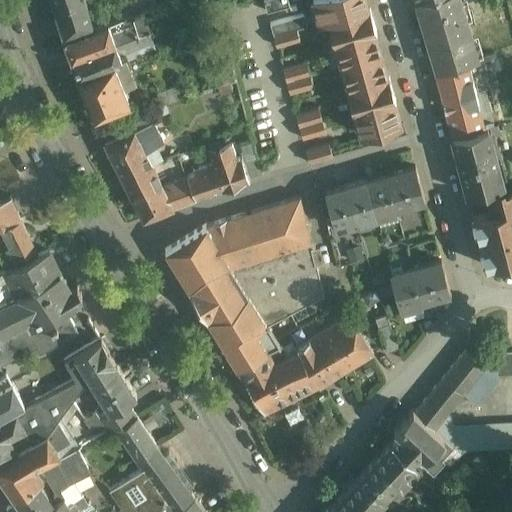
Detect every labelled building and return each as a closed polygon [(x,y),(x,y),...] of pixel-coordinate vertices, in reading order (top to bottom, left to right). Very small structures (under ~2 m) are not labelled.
[(51,0),(63,36),(93,25),(90,16),(85,0),(51,0)] [(140,1),(108,8),(108,10),(90,16),(93,25),(94,29),(108,24),(143,11),(157,6),(155,0),(144,0),(140,1)] [(365,0),(313,0),(320,22),(328,20),(327,19),(370,7),(367,7),(365,0)] [(414,0),(436,70),(479,57),(461,0),(414,0)] [(327,19),(328,20),(334,42),(336,42),(335,42),(374,31),(376,31),(370,7),(327,19)] [(143,11),(108,24),(114,42),(149,30),(143,11)] [(94,29),(64,39),(72,59),(115,42),(114,42),(108,24),(94,29)] [(296,28),(273,35),(277,46),(300,40),(296,28)] [(149,30),(114,42),(115,42),(118,50),(122,49),(123,51),(153,40),(149,30)] [(374,31),(335,42),(336,42),(342,64),(380,53),(374,31)] [(115,42),(72,59),(79,78),(114,64),(121,61),(118,50),(115,42)] [(229,52),(207,60),(216,85),(236,78),(229,52)] [(380,53),(342,64),(348,87),(387,76),(380,53)] [(483,57),(468,62),(471,77),(440,85),(452,135),(473,130),(484,127),(476,94),(492,89),(483,57)] [(306,61),(283,67),(286,80),(309,74),(306,61)] [(468,62),(436,70),(440,85),(471,77),(468,62)] [(114,64),(79,78),(95,117),(130,103),(129,99),(131,98),(127,89),(125,90),(114,64)] [(309,74),(286,80),(290,93),(313,86),(309,74)] [(355,110),(393,99),(395,98),(389,75),(387,76),(348,87),(346,87),(353,110),(355,110)] [(178,84),(158,92),(163,104),(182,97),(178,84)] [(393,99),(355,110),(362,134),(400,124),(393,99)] [(319,106),(295,113),(299,125),(322,119),(319,106)] [(322,119),(299,125),(303,138),(326,132),(322,119)] [(120,121),(100,130),(105,141),(125,132),(120,121)] [(105,141),(104,141),(122,176),(152,164),(146,151),(164,142),(154,121),(125,132),(105,141)] [(484,127),(473,130),(477,142),(455,147),(467,193),(503,185),(487,126),(484,127)] [(473,130),(452,135),(455,147),(477,142),(473,130)] [(329,142),(306,149),(310,162),(333,156),(329,142)] [(212,163),(193,169),(194,173),(188,174),(186,174),(196,199),(197,198),(221,189),(221,190),(250,180),(242,156),(240,156),(240,157),(237,158),(232,143),(208,151),(212,163)] [(122,176),(143,219),(173,207),(196,199),(186,174),(162,185),(152,164),(122,176)] [(415,165),(386,173),(395,207),(425,198),(415,165)] [(386,173),(366,179),(375,213),(395,207),(386,173)] [(366,179),(346,184),(356,218),(375,213),(366,179)] [(346,184),(326,190),(336,224),(356,218),(346,184)] [(511,187),(487,190),(492,210),(473,215),(486,265),(511,258),(511,187)] [(268,204),(267,204),(267,205),(237,215),(237,214),(236,214),(236,215),(226,218),(226,217),(225,218),(225,219),(214,223),(214,221),(213,221),(213,222),(206,225),(267,322),(288,311),(282,292),(279,293),(269,264),(313,250),(299,194),(298,194),(298,195),(268,205),(268,204)] [(11,197),(0,202),(0,227),(1,227),(20,219),(11,197)] [(20,219),(1,227),(9,243),(4,246),(7,253),(1,256),(7,267),(37,254),(20,219)] [(206,225),(206,224),(165,250),(189,288),(188,288),(207,318),(226,347),(225,348),(237,367),(237,366),(280,344),(267,322),(206,225)] [(37,254),(5,268),(10,278),(18,294),(33,287),(49,277),(60,272),(49,248),(37,254)] [(313,250),(269,264),(279,293),(282,292),(288,311),(324,292),(313,250)] [(441,257),(412,265),(421,299),(450,291),(441,257)] [(412,265),(391,271),(400,305),(421,299),(412,265)] [(18,294),(0,301),(0,333),(26,321),(29,327),(44,320),(65,309),(78,300),(76,297),(82,293),(77,286),(71,290),(60,272),(49,277),(33,287),(18,294)] [(0,301),(18,294),(10,278),(0,282),(0,301)] [(65,309),(44,320),(51,332),(72,320),(65,309)] [(350,312),(323,329),(346,368),(373,351),(350,312)] [(386,313),(375,317),(378,326),(389,322),(386,313)] [(0,333),(0,363),(0,364),(53,337),(51,332),(44,320),(29,327),(26,321),(0,333)] [(72,320),(51,332),(53,337),(57,342),(77,330),(72,320)] [(389,322),(378,326),(387,351),(398,347),(389,322)] [(323,329),(295,346),(299,351),(318,385),(346,368),(323,329)] [(494,350),(476,335),(459,355),(478,371),(494,350)] [(100,338),(74,354),(90,380),(117,363),(100,338)] [(280,344),(237,366),(245,379),(275,362),(272,356),(284,350),(281,344),(280,344)] [(470,381),(462,391),(477,404),(497,379),(497,373),(511,372),(511,349),(494,350),(470,381)] [(299,351),(275,362),(245,379),(264,412),(318,385),(299,351)] [(14,411),(6,416),(0,418),(0,458),(47,433),(57,419),(71,400),(83,385),(90,380),(74,354),(64,360),(75,378),(25,405),(14,411)] [(478,371),(459,355),(451,365),(470,381),(478,371)] [(117,363),(90,380),(109,411),(110,411),(127,401),(137,394),(117,363)] [(470,381),(451,365),(443,376),(462,391),(470,381)] [(4,371),(0,373),(0,416),(14,410),(14,411),(25,405),(6,370),(4,371)] [(462,391),(443,376),(434,387),(453,402),(462,391)] [(443,414),(424,399),(415,410),(433,426),(443,414)] [(127,401),(110,411),(109,411),(100,416),(103,421),(109,429),(115,425),(136,413),(127,401)] [(415,410),(413,407),(394,428),(398,432),(391,439),(392,439),(416,462),(417,463),(419,460),(433,473),(445,460),(442,458),(453,446),(415,410)] [(95,410),(85,418),(92,429),(103,421),(100,416),(95,410)] [(511,419),(454,423),(451,420),(453,418),(445,412),(443,414),(433,426),(459,449),(511,446),(511,419)] [(157,444),(136,413),(115,425),(136,456),(157,444)] [(69,439),(57,419),(47,433),(55,447),(69,439)] [(47,433),(0,458),(0,475),(14,496),(39,480),(47,475),(39,464),(59,453),(55,447),(47,433)] [(416,462),(392,439),(382,450),(381,450),(374,458),(365,468),(390,491),(397,482),(402,487),(410,477),(406,473),(416,462)] [(136,456),(143,466),(110,488),(126,511),(166,511),(194,494),(157,444),(136,456)] [(78,445),(60,455),(59,453),(39,464),(47,475),(57,492),(61,490),(59,486),(73,479),(90,470),(78,445)] [(332,503),(341,511),(377,511),(387,503),(382,498),(390,491),(365,468),(357,476),(343,491),(343,492),(332,503)] [(82,494),(73,479),(59,486),(61,490),(69,502),(82,494)] [(39,480),(14,496),(24,511),(37,511),(57,500),(53,494),(50,496),(39,480)] [(57,500),(37,511),(69,511),(86,502),(82,494),(69,502),(61,490),(57,492),(53,494),(57,500)] [(206,511),(194,494),(166,511),(206,511)] [(86,502),(69,511),(96,511),(95,509),(95,510),(89,501),(87,502),(86,502)] [(341,511),(332,503),(323,511),(341,511)]
